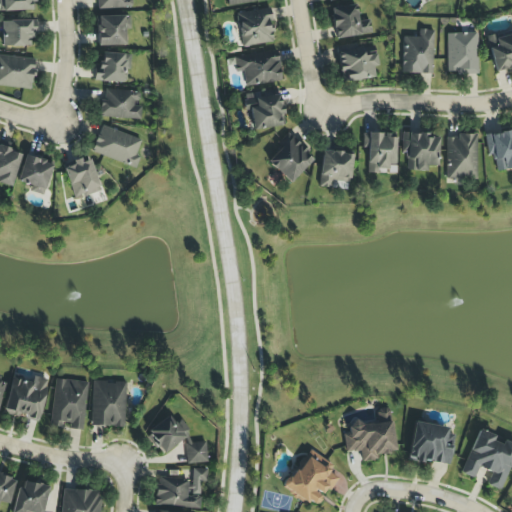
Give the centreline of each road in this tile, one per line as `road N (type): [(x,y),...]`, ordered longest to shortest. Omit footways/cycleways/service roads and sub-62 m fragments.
road 1 (tertiary): [(185,0),(243,341),(234,511)]
road 2 (residential): [(511,102),(470,108),(384,100),(321,113)]
road 3 (residential): [(356,511),(361,496),(383,488),(447,497),(478,511)]
road 4 (residential): [(0,440),(127,466)]
road 5 (residential): [(69,123),(67,0)]
